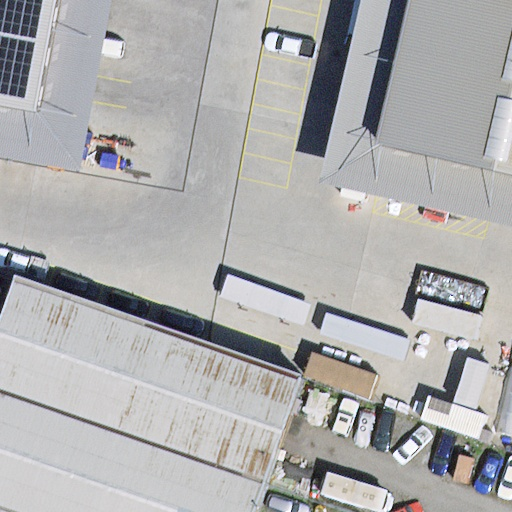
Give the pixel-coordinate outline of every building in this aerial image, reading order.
[(111,0),(60,0),(40,107),(0,99),(0,156),(80,171),(111,0)] [(60,0),(0,0),(0,99),(40,107),(60,0)] [(511,181),(380,151),(414,0),(361,0),(319,185),(511,228),(511,181)] [(511,0),(414,0),(380,151),(511,181),(511,0)] [(259,511),(304,381),(16,283),(0,328),(0,511),(259,511)]
